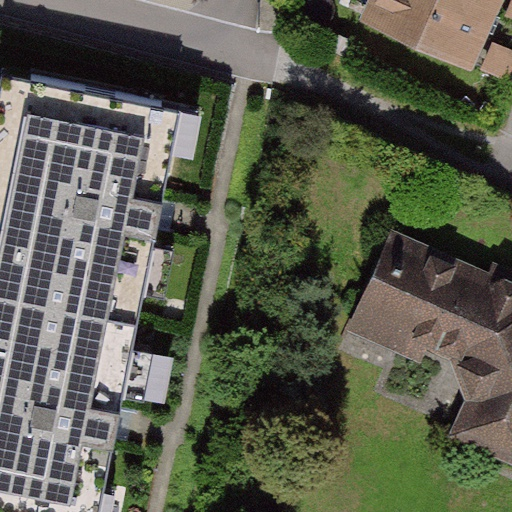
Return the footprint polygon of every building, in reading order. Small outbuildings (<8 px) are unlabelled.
[(376,0),(367,21),(471,67),(496,11),(470,0),(376,0)] [(470,0),(496,11),(501,0),(470,0)] [(511,49),(495,42),(483,68),(511,80),(511,49)] [(156,214),(177,111),(4,77),(0,96),(0,294),(135,321),(156,214)] [(511,292),(404,243),(373,311),(460,351),(477,398),(464,428),(511,450),(511,292)] [(96,511),(115,423),(135,321),(0,294),(0,511),(96,511)]
